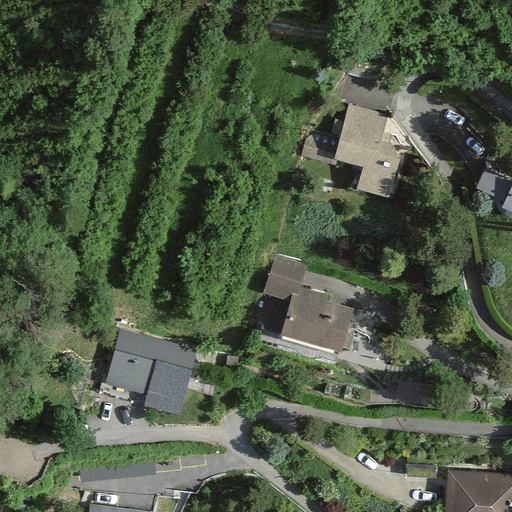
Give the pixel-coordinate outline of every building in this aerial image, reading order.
[(386,116),(352,107),(341,151),(363,157),(357,181),(390,190),(401,146),(380,141),(386,116)] [(311,137),(306,154),(335,161),(340,145),(311,137)] [(511,178),(501,202),(511,206),(511,178)] [(303,267),(278,260),(270,288),(276,290),(267,321),(340,342),(351,306),(324,298),(326,293),(298,285),(303,267)] [(196,352),(124,332),(110,379),(154,392),(152,400),(180,408),(196,352)] [(401,373),(396,390),(424,398),(426,379),(401,373)] [(511,511),(511,475),(450,469),(445,511),(511,511)]
